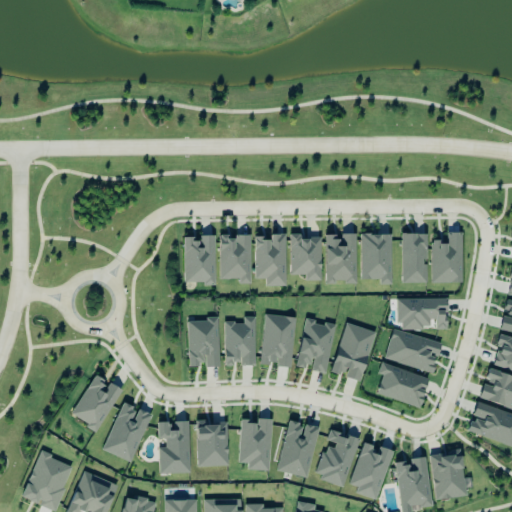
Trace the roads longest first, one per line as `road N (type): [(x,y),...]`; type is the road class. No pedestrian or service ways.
road 1 (residential): [(108,281),(149,224),(184,209),(457,206),(476,213),(487,234),(459,371),(441,420),(425,430),(299,397),(161,391),(108,327)]
road 2 (tertiary): [(0,149),(389,137),(511,150)]
road 3 (tertiary): [(0,352),(17,292),(18,149)]
road 4 (residential): [(70,319),(87,331),(108,327),(119,313),(115,287),(98,277),(78,281),(66,298),(70,319)]
